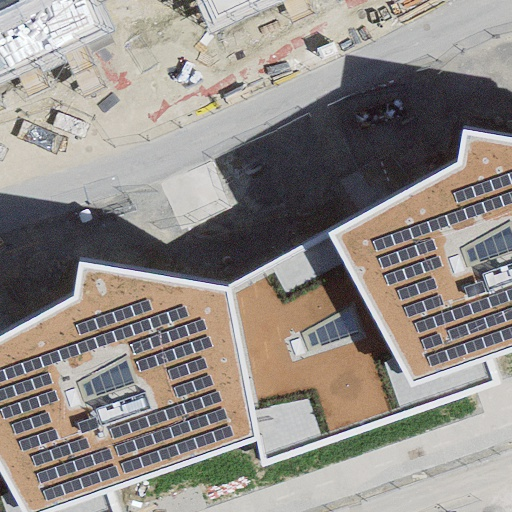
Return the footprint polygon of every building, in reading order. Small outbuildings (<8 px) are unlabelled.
[(0,0),(0,49),(40,31),(31,6),(43,0),(0,0)] [(220,223),(285,197),(287,202),(369,169),(341,100),(194,159),(220,223)] [(463,162),(333,230),(413,376),(485,359),(511,349),(511,140),(469,132),(463,162)] [(229,286),(260,432),(266,459),(493,378),(485,359),(413,376),(333,230),(229,286)] [(80,302),(0,341),(0,462),(27,511),(37,511),(107,490),(260,432),(229,286),(86,262),(80,302)] [(0,511),(109,511),(117,510),(107,490),(37,511),(27,511),(0,462),(0,511)]
